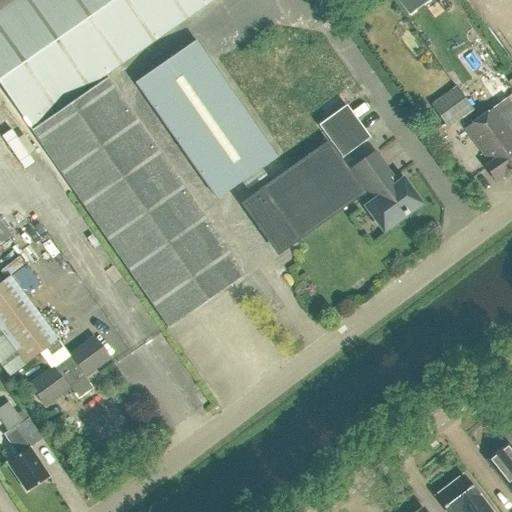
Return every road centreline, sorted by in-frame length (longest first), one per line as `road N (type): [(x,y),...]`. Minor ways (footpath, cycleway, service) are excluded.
road 1 (unclassified): [(97,511),(511,205)]
road 2 (tertiary): [(316,511),(511,359)]
